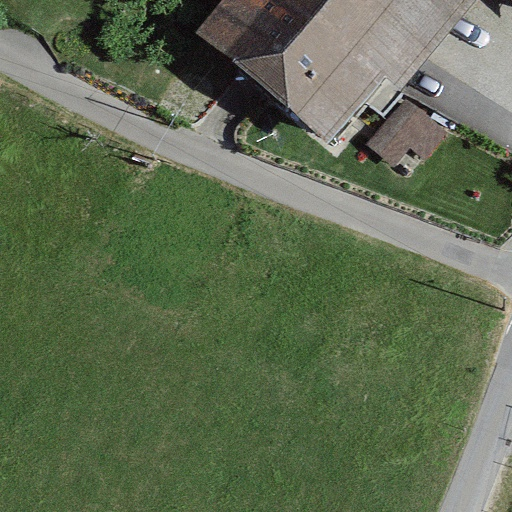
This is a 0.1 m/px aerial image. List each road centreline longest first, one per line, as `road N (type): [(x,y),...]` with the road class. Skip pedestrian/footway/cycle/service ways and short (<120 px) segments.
road 1 (track): [(511,271),(147,137),(0,52)]
road 2 (residential): [(511,389),(465,511)]
